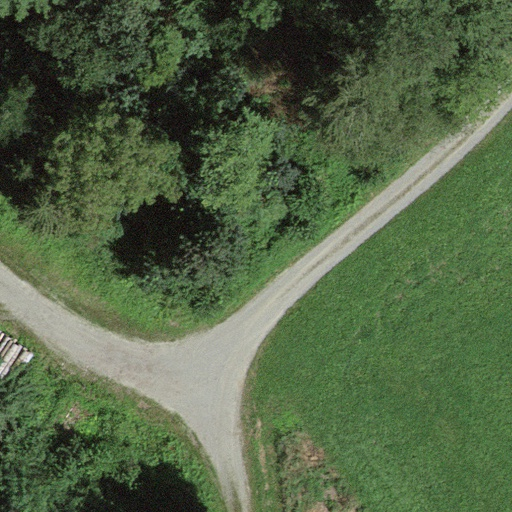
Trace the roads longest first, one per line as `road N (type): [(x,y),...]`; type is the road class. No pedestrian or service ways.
road 1 (track): [(511,86),(251,323),(221,377),(238,511)]
road 2 (track): [(0,276),(92,355),(221,377)]
